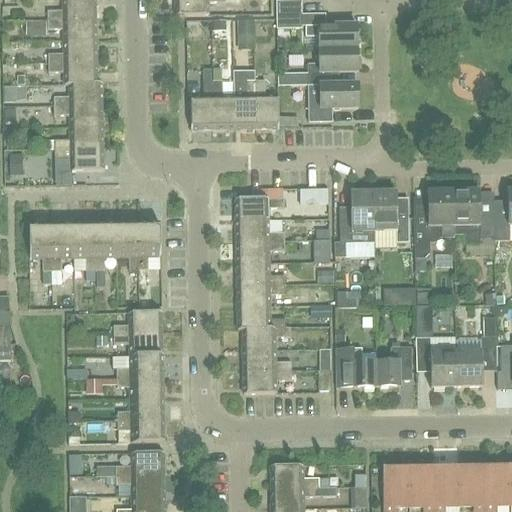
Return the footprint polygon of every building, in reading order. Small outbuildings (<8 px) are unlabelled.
[(59,0),(58,0),(58,1),(62,0),(62,12),(46,12),(47,22),(94,21),(94,0),(59,0)] [(206,17),(206,5),(222,4),(221,0),(172,0),(173,17),(206,17)] [(275,17),(300,16),(300,2),(275,2),(275,17)] [(275,17),(275,30),(301,30),(300,16),(275,17)] [(94,21),(47,22),(47,31),(62,31),(62,43),(95,42),(94,21)] [(356,27),(315,28),(308,28),(308,37),(316,37),(316,51),(356,51),(356,27)] [(95,42),(62,43),(62,55),(47,56),(47,65),(95,64),(95,42)] [(307,87),(332,86),(332,76),(357,76),(356,51),(316,51),(317,65),(307,66),(307,87)] [(95,64),(47,65),(47,75),(62,74),(63,86),(100,85),(100,84),(95,84),(95,64)] [(279,87),(299,87),(299,74),(279,74),(279,87)] [(254,130),(254,82),(244,82),(244,99),(232,99),(233,131),(254,130)] [(254,82),(254,130),(276,130),(276,98),(263,98),(263,82),(254,82)] [(211,131),(211,83),(201,83),(202,99),(189,100),(189,132),(211,131)] [(233,131),(232,99),(220,99),(220,83),(211,83),(211,131),(233,131)] [(100,85),(63,86),(68,86),(69,98),(52,99),(53,108),(101,107),(100,85)] [(357,86),(332,86),(307,87),(307,123),(331,123),(331,111),(358,111),(357,86)] [(36,90),(14,90),(14,105),(36,104),(36,90)] [(101,107),(53,108),(53,117),(69,117),(69,129),(101,128),(101,107)] [(288,120),(288,128),(307,128),(307,119),(288,120)] [(101,128),(69,129),(69,141),(53,142),(53,151),(101,150),(101,128)] [(102,172),(101,150),(53,151),(54,187),(98,186),(98,172),(102,172)] [(493,219),(493,241),(493,244),(508,243),(508,227),(511,226),(511,191),(506,192),(507,219),(493,219)] [(454,237),(454,193),(427,193),(427,216),(413,217),(413,261),(423,260),(429,255),(428,244),(435,244),(440,239),(440,228),(453,228),(453,237),(454,237)] [(479,193),(454,193),(454,237),(465,237),(466,246),(479,246),(479,241),(493,241),(493,219),(493,217),(479,217),(479,193)] [(375,243),(374,231),(395,230),(396,243),(408,242),(408,219),(395,219),(395,194),(374,195),(374,243),(375,243)] [(374,243),(374,195),(350,195),(350,219),(339,220),(340,242),(334,242),(334,257),(346,257),(345,243),(374,243)] [(283,209),(283,200),(235,201),(235,222),(267,222),(267,209),(283,209)] [(284,243),(284,233),(267,234),(267,222),(235,222),(235,244),(284,243)] [(94,271),(105,270),(104,259),(115,259),(115,225),(94,226),(94,271)] [(129,270),(137,270),(136,225),(115,225),(115,259),(129,259),(129,270)] [(136,225),(137,270),(147,270),(147,258),(158,258),(158,225),(136,225)] [(42,271),(51,271),(51,226),(29,226),(30,260),(42,260),(42,271)] [(61,260),(73,260),(72,226),(51,226),(51,271),(61,271),(61,260)] [(85,271),(94,271),(94,226),(72,226),(73,260),(85,260),(85,271)] [(284,252),(284,243),(235,244),(236,266),(268,265),(268,253),(284,252)] [(236,266),(236,288),(285,287),(284,277),(268,277),(268,265),(236,266)] [(285,296),(285,287),(236,288),(236,309),(269,309),(269,296),(285,296)] [(290,329),(285,329),(285,320),(269,321),(269,309),(236,309),(237,331),(290,330),(290,329)] [(292,329),(337,330),(337,318),(319,318),(319,311),(292,311),(292,329)] [(114,337),(161,336),(160,314),(128,314),(128,326),(113,326),(114,337)] [(484,339),(481,339),(481,348),(495,348),(495,321),(484,321),(484,339)] [(274,339),(290,339),(290,330),(237,331),(237,332),(242,332),(242,353),(274,353),(274,339)] [(0,335),(0,362),(10,363),(10,336),(0,335)] [(161,336),(114,337),(114,345),(128,345),(128,358),(161,357),(161,336)] [(456,389),(456,354),(431,354),(431,339),(415,339),(415,362),(429,362),(430,389),(456,389)] [(511,348),(500,348),(500,374),(511,374),(511,377),(511,348)] [(376,362),(376,390),(399,390),(399,366),(411,366),(410,349),(389,350),(389,362),(376,362)] [(361,356),(361,350),(336,351),(336,390),(352,390),(352,391),(376,390),(376,362),(376,355),(361,356)] [(291,374),(290,364),(274,364),(274,353),(242,353),(242,375),(291,374)] [(285,353),(284,362),(319,364),(320,355),(285,353)] [(456,389),(482,389),(481,353),(456,354),(456,389)] [(161,357),(128,358),(129,370),(117,370),(117,380),(162,379),(161,357)] [(318,371),(318,373),(318,391),(330,391),(330,371),(318,371)] [(291,379),(291,374),(242,375),(243,396),(275,396),(274,383),(291,383),(291,379)] [(162,379),(117,380),(117,389),(129,388),(129,402),(162,401),(162,379)] [(118,424),(163,423),(162,401),(129,402),(129,412),(117,413),(118,424)] [(163,423),(118,424),(118,431),(130,432),(130,445),(163,445),(163,423)] [(68,439),(79,439),(80,439),(80,432),(75,428),(68,428),(68,439)] [(96,476),(117,476),(164,477),(163,455),(130,455),(130,467),(117,467),(96,467),(96,476)] [(270,490),(319,489),(318,478),(301,478),(301,467),(269,467),(270,490)] [(484,511),(484,468),(459,469),(459,508),(472,508),(472,511),(484,511)] [(484,468),(484,511),(495,511),(496,508),(510,507),(509,468),(484,468)] [(434,511),(433,469),(408,470),(409,509),(422,509),(422,511),(434,511)] [(434,511),(445,511),(445,509),(459,508),(459,469),(433,469),(434,511)] [(409,509),(408,470),(382,470),(382,511),(394,511),(394,509),(409,509)] [(164,477),(117,476),(117,485),(130,485),(131,498),(164,498),(164,477)] [(270,511),(302,510),(302,498),(319,497),(319,489),(270,490),(270,511)] [(164,511),(164,498),(131,498),(131,510),(117,511),(164,511)]
